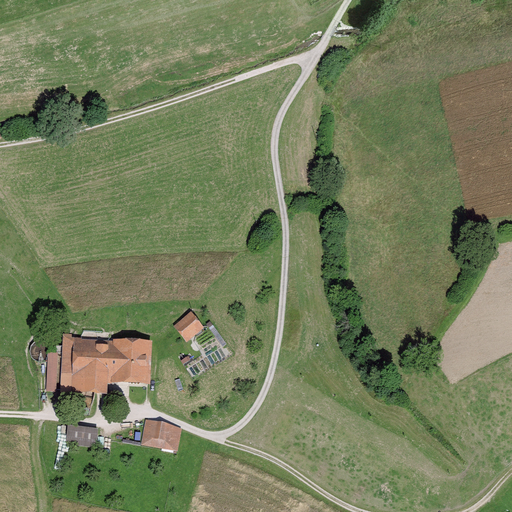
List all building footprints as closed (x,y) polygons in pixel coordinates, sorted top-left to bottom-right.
[(201,328),(192,316),(178,328),(187,340),(201,328)] [(144,380),(145,348),(119,347),(119,349),(71,346),(68,337),(64,337),(62,379),(66,379),(65,391),(105,393),(106,377),(118,377),(118,379),(144,380)] [(54,390),(56,355),(49,354),(47,390),(54,390)] [(308,417),(300,435),(323,446),(331,428),(308,417)] [(154,425),(145,424),(142,447),(174,451),(177,430),(165,428),(165,430),(155,428),(154,425)] [(68,427),(67,443),(94,446),(95,431),(68,427)] [(354,477),(364,461),(342,449),(333,466),(354,477)] [(379,477),(368,493),(388,508),(400,492),(379,477)]
